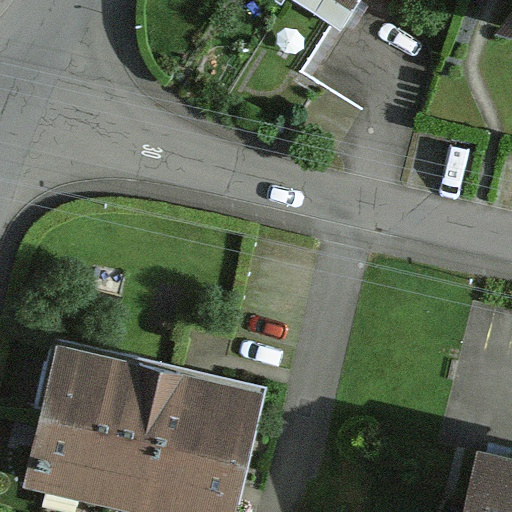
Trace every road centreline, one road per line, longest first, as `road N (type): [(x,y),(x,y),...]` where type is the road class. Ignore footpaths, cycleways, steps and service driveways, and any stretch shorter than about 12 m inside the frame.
road 1 (residential): [(9,116),(511,238)]
road 2 (residential): [(61,0),(9,116)]
